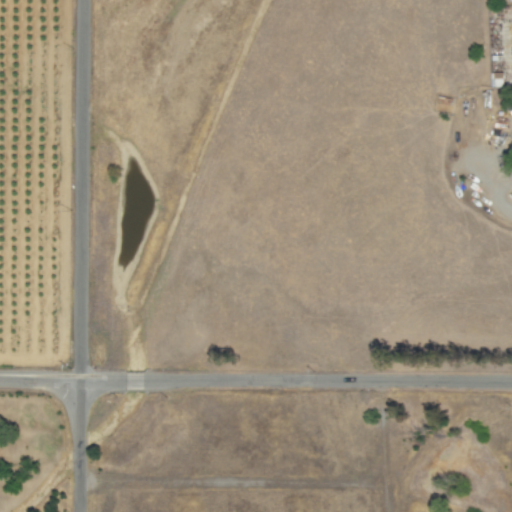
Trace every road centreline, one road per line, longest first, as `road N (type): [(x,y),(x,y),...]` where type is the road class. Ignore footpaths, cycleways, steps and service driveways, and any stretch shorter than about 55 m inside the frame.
road 1 (residential): [(78,511),(80,0)]
road 2 (residential): [(511,381),(0,380)]
